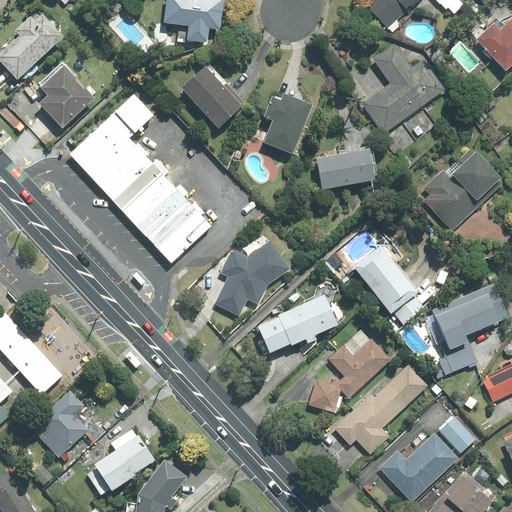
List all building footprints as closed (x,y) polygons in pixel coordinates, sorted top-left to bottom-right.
[(220,29),(223,0),(167,0),(164,22),(190,25),(188,39),(207,41),(209,28),(220,29)] [(375,0),(368,7),(388,28),(412,5),(413,6),(419,0),(436,0),(446,10),(448,8),(454,14),(463,6),(457,0),(375,0)] [(494,23),(476,39),(506,71),(511,65),(511,14),(510,16),(508,17),(506,18),(502,20),(498,23),(502,27),(500,29),(494,23)] [(0,54),(0,59),(17,78),(63,36),(43,15),(36,21),(31,16),(15,30),(20,36),(0,54)] [(362,104),(384,133),(445,89),(423,60),(412,68),(394,43),(373,59),(391,83),(362,104)] [(94,98),(62,64),(40,84),(43,87),(42,88),(49,95),(40,103),(63,127),(94,98)] [(182,88),(218,128),(245,103),(210,65),(207,67),(206,66),(182,88)] [(264,142),(293,153),(312,105),(284,94),(281,101),(272,97),(264,117),(273,120),(264,142)] [(153,122),(131,99),(112,118),(134,140),(153,122)] [(134,140),(112,118),(72,154),(174,263),(214,226),(134,140)] [(425,200),(452,230),(502,184),(499,181),(502,178),(477,150),(474,153),(470,148),(445,171),(444,170),(425,188),(431,194),(425,200)] [(322,189),(375,180),(375,176),(377,175),(373,151),(370,151),(370,149),(317,158),(322,189)] [(215,303),(239,315),(248,299),(258,304),(268,284),(290,269),(271,241),(248,256),(236,251),(231,252),(221,272),(229,276),(215,303)] [(354,267),(391,312),(393,310),(404,324),(425,307),(415,295),(419,292),(395,263),(402,257),(390,242),(383,248),(381,245),(354,267)] [(509,318),(495,283),(432,310),(434,314),(426,317),(438,344),(440,343),(443,350),(468,340),(466,335),(509,318)] [(338,325),(324,295),(279,315),(279,317),(259,327),(270,352),(291,343),(292,345),(306,339),(308,343),(300,350),(304,354),(317,343),(315,340),(317,339),(315,335),(338,325)] [(66,376),(9,313),(0,321),(0,347),(44,395),(66,376)] [(349,398),(391,359),(371,338),(370,340),(361,330),(329,359),(345,376),(336,385),(341,390),(349,398)] [(446,375),(477,362),(468,340),(443,350),(446,357),(439,360),(446,375)] [(511,363),(486,376),(488,379),(484,381),(494,401),(511,392),(511,363)] [(356,439),(370,454),(389,436),(381,428),(427,386),(408,366),(374,398),(371,395),(335,428),(350,445),(356,439)] [(0,425),(11,416),(0,403),(0,402),(13,391),(0,376),(0,425)] [(341,390),(336,385),(316,379),(308,405),(334,412),(341,390)] [(31,426),(59,456),(84,432),(87,430),(86,428),(73,415),(84,405),(70,390),(31,426)] [(455,417),(440,431),(461,453),(475,439),(455,417)] [(105,431),(95,420),(86,428),(87,430),(84,432),(94,442),(105,431)] [(110,488),(112,491),(136,475),(134,473),(155,460),(138,435),(137,436),(132,429),(112,443),(116,450),(94,464),(97,468),(110,488)] [(380,468),(412,502),(458,458),(435,433),(406,460),(398,451),(380,468)] [(511,433),(503,437),(511,456),(511,433)] [(171,510),(177,501),(171,496),(186,477),(165,460),(138,494),(137,504),(128,503),(126,511),(164,511),(166,506),(171,510)] [(41,464),(32,472),(44,485),(53,476),(41,464)] [(110,488),(97,468),(88,474),(101,494),(110,488)] [(0,507),(24,493),(10,470),(0,476),(0,507)] [(465,472),(429,511),(483,511),(495,499),(465,472)] [(36,511),(24,493),(0,507),(2,511),(36,511)]
